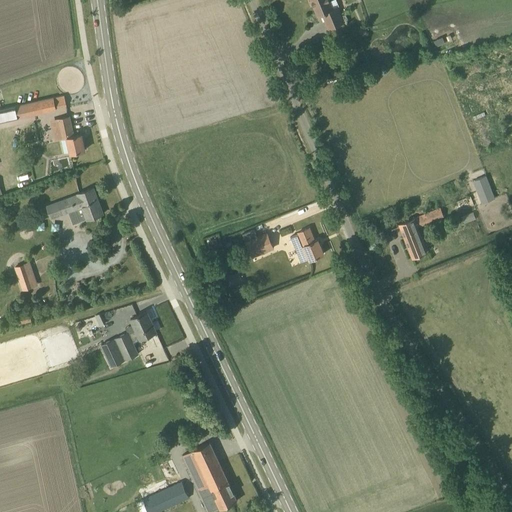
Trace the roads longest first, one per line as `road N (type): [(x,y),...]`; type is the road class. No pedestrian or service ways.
road 1 (unclassified): [(511,499),(373,290),(247,0)]
road 2 (primary): [(291,511),(174,273),(119,136),(91,0)]
